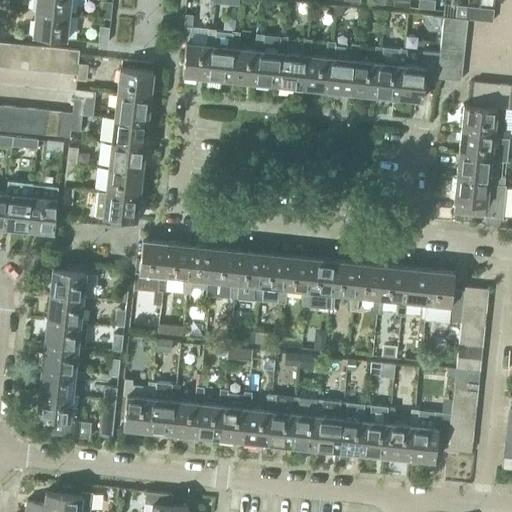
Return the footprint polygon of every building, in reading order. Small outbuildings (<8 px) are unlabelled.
[(69,13),(69,0),(36,0),(35,10),(69,13)] [(394,0),(393,7),(409,8),(409,0),(394,0)] [(419,0),(418,9),(436,11),(437,0),(434,0),(419,0)] [(103,1),(101,17),(110,18),(112,2),(103,1)] [(467,19),(468,6),(457,5),(456,18),(467,19)] [(336,6),(335,15),(343,16),(344,7),(336,6)] [(493,9),(468,6),(467,19),(492,22),(493,9)] [(66,39),(69,13),(35,10),(33,36),(66,39)] [(466,31),(467,19),(456,18),(443,17),(442,29),(466,31)] [(215,27),(183,24),(181,42),(186,42),(182,74),(207,77),(211,40),(215,41),(217,29),(215,29),(215,27)] [(100,27),(98,43),(108,43),(109,28),(100,27)] [(215,41),(211,40),(207,77),(231,80),(235,46),(238,46),(240,30),(231,29),(230,31),(217,29),(215,41)] [(466,31),(442,29),(440,41),(465,44),(466,31)] [(264,33),(254,32),(253,48),(238,46),(235,46),(231,80),(255,82),(259,48),(263,49),(264,33)] [(286,35),(264,33),(263,49),(259,48),(255,82),(279,85),(283,51),(286,51),(286,35)] [(286,51),(283,51),(279,85),(303,87),(307,53),(310,53),(310,37),(303,37),(301,53),(286,51)] [(310,53),(307,53),(303,87),(327,90),(330,56),(334,56),(335,44),(334,44),(334,40),(326,39),(325,55),(310,54),(310,53)] [(0,66),(7,67),(10,43),(0,41),(0,66)] [(440,41),(439,53),(463,56),(465,44),(440,41)] [(350,46),(335,44),(334,56),(330,56),(327,90),(351,92),(354,58),(358,59),(358,42),(351,42),(350,46)] [(19,68),(21,44),(10,43),(7,67),(19,68)] [(30,69),(32,45),(21,44),(19,68),(30,69)] [(354,58),(351,92),(375,95),(378,61),(382,61),(384,45),(374,44),(373,60),(358,59),(354,58)] [(42,71),(44,47),(32,45),(30,69),(42,71)] [(406,47),(384,45),(382,61),(378,61),(375,95),(398,97),(402,64),(405,64),(406,47)] [(54,72),(56,48),(44,47),(42,71),(54,72)] [(65,73),(68,49),(56,48),(54,72),(65,73)] [(68,49),(65,73),(77,74),(78,64),(79,51),(68,49)] [(438,65),(439,53),(422,51),(421,66),(405,64),(402,64),(398,97),(422,100),(424,81),(436,83),(436,78),(438,65)] [(463,56),(439,53),(438,65),(462,67),(463,56)] [(78,64),(77,74),(76,80),(85,81),(87,65),(78,64)] [(461,80),(462,67),(438,65),(436,78),(461,80)] [(153,71),(120,68),(117,93),(150,97),(153,71)] [(474,81),(471,105),(482,106),(485,82),(474,81)] [(485,82),(482,106),(494,107),(497,84),(485,82)] [(510,85),(497,84),(494,107),(504,108),(507,108),(510,85)] [(147,122),(150,97),(117,93),(114,118),(147,122)] [(73,113),(81,114),(83,99),(74,98),(73,113)] [(504,108),(494,107),(482,106),(471,105),(463,104),(460,128),(494,132),(493,135),(508,136),(509,128),(505,128),(505,123),(503,120),(504,108)] [(14,107),(3,106),(1,129),(12,130),(14,107)] [(26,108),(14,107),(12,130),(23,132),(26,108)] [(37,109),(26,108),(23,132),(35,133),(37,109)] [(49,110),(37,109),(35,133),(47,134),(49,110)] [(60,112),(49,110),(47,134),(58,135),(60,112)] [(73,113),(60,112),(58,135),(70,137),(71,129),(73,113)] [(71,129),(80,130),(81,114),(73,113),(71,129)] [(147,122),(114,118),(111,143),(145,146),(147,122)] [(460,128),(458,152),(491,156),(491,160),(506,161),(507,153),(491,152),(493,135),(494,132),(460,128)] [(0,144),(11,146),(12,138),(0,136),(0,144)] [(36,149),(37,140),(22,139),(21,148),(36,149)] [(62,152),(63,143),(47,142),(46,150),(62,152)] [(145,146),(111,143),(108,167),(142,171),(145,146)] [(70,147),(68,163),(77,164),(79,148),(70,147)] [(458,152),(455,176),(489,180),(488,185),(504,185),(505,177),(489,175),(491,160),(491,156),(458,152)] [(68,163),(66,179),(76,180),(77,164),(68,163)] [(142,171),(108,167),(106,192),(139,195),(142,171)] [(489,180),(455,176),(453,201),(471,203),(470,214),(500,217),(504,185),(488,185),(489,180)] [(31,196),(28,229),(53,232),(57,186),(33,183),(31,196)] [(64,187),(62,203),(72,204),(73,188),(64,187)] [(106,192),(98,191),(95,216),(136,220),(139,195),(106,192)] [(3,227),(28,229),(31,196),(6,193),(3,227)] [(163,274),(167,241),(143,239),(139,271),(135,271),(133,288),(142,289),(144,272),(158,273),(163,274)] [(187,276),(190,244),(167,241),(163,274),(158,273),(158,289),(166,290),(168,275),(183,276),(187,276)] [(211,279),(215,246),(190,244),(187,276),(183,276),(183,292),(191,292),(192,277),(207,279),(211,279)] [(235,282),(238,249),(215,246),(211,279),(207,279),(206,294),(214,295),(215,280),(230,282),(235,282)] [(258,285),(262,252),(238,249),(235,282),(230,282),(230,296),(254,299),(254,284),(258,285)] [(286,254),(262,252),(258,285),(254,284),(254,299),(277,301),(278,287),(282,287),(286,254)] [(307,290),(311,257),(286,254),(282,287),(278,287),(277,301),(284,302),(286,288),(301,289),(307,290)] [(334,259),(311,257),(307,290),(301,289),(302,305),(326,307),(326,292),(330,292),(334,259)] [(354,295),(358,262),(334,259),(330,292),(326,292),(326,307),(333,308),(335,293),(349,294),(354,295)] [(378,298),(382,264),(358,262),(354,295),(349,294),(349,310),(357,310),(359,295),(373,297),(378,298)] [(402,300),(405,267),(382,264),(378,298),(373,297),(373,312),(381,313),(383,298),(397,300),(402,300)] [(52,267),(50,292),(83,296),(86,271),(52,267)] [(426,303),(429,269),(405,267),(402,300),(397,300),(397,315),(405,316),(406,301),(421,302),(426,303)] [(452,290),(454,272),(429,269),(426,303),(421,302),(421,318),(428,318),(430,303),(445,305),(444,320),(461,322),(462,310),(463,298),(464,292),(452,290)] [(117,300),(126,301),(128,285),(119,284),(117,300)] [(463,298),(487,301),(488,288),(464,286),(464,292),(463,298)] [(50,292),(47,316),(80,320),(83,296),(50,292)] [(462,310),(485,312),(487,301),(463,298),(462,310)] [(461,322),(484,324),(485,312),(462,310),(461,322)] [(126,325),(128,312),(117,311),(116,324),(126,325)] [(47,316),(44,341),(83,345),(86,321),(80,320),(47,316)] [(460,333),(483,335),(484,324),(461,322),(460,333)] [(158,323),(158,333),(161,334),(171,334),(172,324),(158,323)] [(255,331),(243,330),(242,340),(254,342),(255,331)] [(267,332),(255,330),(255,331),(254,342),(266,343),(267,332)] [(458,345),(482,347),(483,335),(460,333),(458,345)] [(124,350),(125,336),(114,335),(113,349),(124,350)] [(316,339),(315,349),(325,350),(326,340),(316,339)] [(44,341),(42,366),(75,370),(78,345),(44,341)] [(173,343),(158,341),(157,350),(171,352),(173,343)] [(253,345),(230,343),(228,358),(252,360),(253,345)] [(396,344),(382,343),(380,355),(395,357),(396,344)] [(457,356),(481,359),(482,347),(458,345),(457,356)] [(299,366),(301,354),(285,352),(284,364),(299,366)] [(315,355),(301,354),(299,366),(299,367),(313,369),(315,355)] [(456,368),(480,370),(481,359),(457,356),(456,368)] [(121,375),(122,361),(110,360),(109,374),(121,375)] [(348,360),(348,369),(356,370),(357,361),(348,360)] [(42,366),(39,391),(72,395),(75,370),(42,366)] [(455,379),(479,382),(480,370),(456,368),(455,379)] [(132,377),(124,377),(122,394),(126,394),(123,427),(148,430),(151,396),(156,397),(156,380),(147,379),(147,384),(132,383),(132,377)] [(453,390),(477,393),(479,382),(455,379),(453,390)] [(177,382),(156,380),(156,397),(151,396),(148,430),(171,432),(175,399),(180,399),(180,384),(177,383),(177,382)] [(180,399),(175,399),(171,432),(195,435),(199,401),(203,402),(203,385),(195,384),(194,401),(180,399)] [(105,386),(104,398),(116,399),(117,387),(105,386)] [(227,388),(219,387),(217,403),(203,402),(199,401),(195,435),(219,437),(222,404),(223,404),(228,404),(228,391),(227,391),(227,388)] [(222,404),(219,437),(243,440),(246,406),(251,407),(252,390),(243,390),(243,393),(228,391),(228,404),(223,404),(222,404)] [(452,402),(476,405),(477,393),(453,390),(452,402)] [(78,395),(39,391),(36,416),(49,418),(47,432),(89,437),(91,421),(75,420),(78,395)] [(246,406),(243,440),(267,442),(271,409),(275,409),(276,393),(266,392),(265,408),(251,407),(246,406)] [(300,396),(276,393),(275,409),(271,409),(267,442),(290,445),(294,411),(300,412),(300,396)] [(322,398),(300,396),(300,412),(294,411),(290,445),(315,447),(318,414),(323,415),(324,399),(322,399),(322,398)] [(116,399),(104,398),(100,435),(112,436),(116,399)] [(348,402),(324,399),(323,415),(318,414),(315,447),(339,450),(342,416),(347,417),(348,402)] [(371,403),(348,401),(348,402),(347,417),(342,416),(339,450),(363,452),(366,419),(371,420),(371,403)] [(451,414),(475,417),(476,405),(452,402),(451,413),(451,414)] [(396,407),(371,404),(371,420),(366,419),(363,452),(387,455),(390,422),(395,422),(396,407)] [(390,422),(387,455),(411,457),(414,424),(420,425),(420,410),(411,409),(409,424),(395,422),(390,422)] [(414,424),(411,457),(435,460),(436,441),(448,443),(449,438),(450,426),(451,414),(451,413),(420,410),(420,425),(414,424)] [(450,426),(474,428),(475,417),(451,414),(450,426)] [(449,438),(473,440),(474,428),(450,426),(449,438)] [(511,432),(505,431),(503,455),(511,456),(511,432)] [(449,438),(448,443),(448,449),(471,452),(473,440),(449,438)] [(511,468),(511,456),(503,455),(502,468),(511,468)] [(152,503),(151,511),(187,511),(188,506),(172,505),(173,494),(146,491),(145,502),(152,503)] [(27,501),(26,511),(80,511),(88,511),(91,509),(93,493),(81,492),(81,496),(46,492),(45,503),(27,501)]
